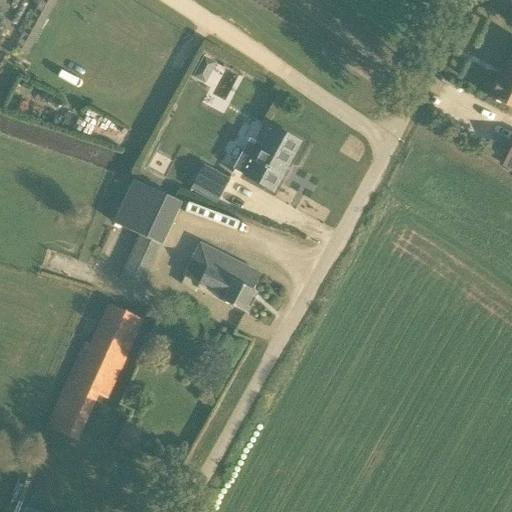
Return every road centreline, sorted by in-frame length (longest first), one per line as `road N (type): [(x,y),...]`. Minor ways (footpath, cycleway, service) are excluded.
road 1 (unclassified): [(188,511),(390,154)]
road 2 (unclassified): [(390,154),(157,0)]
road 3 (unclassified): [(390,154),(460,0)]
